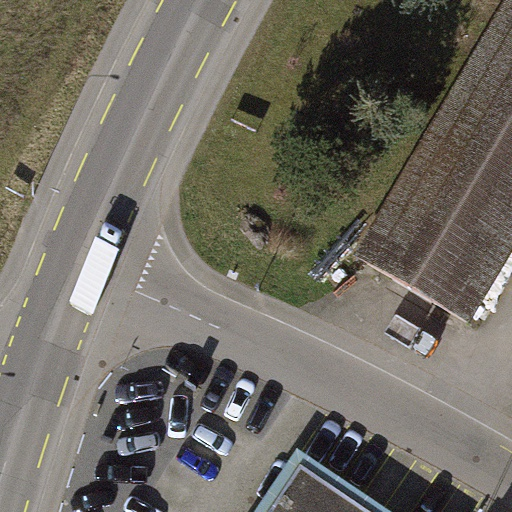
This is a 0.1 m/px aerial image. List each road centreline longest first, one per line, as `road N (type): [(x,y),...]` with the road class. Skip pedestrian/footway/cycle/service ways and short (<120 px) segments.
road 1 (residential): [(80,267),(327,376),(511,477)]
road 2 (tertiary): [(202,0),(80,267)]
road 3 (tertiary): [(80,267),(17,432)]
